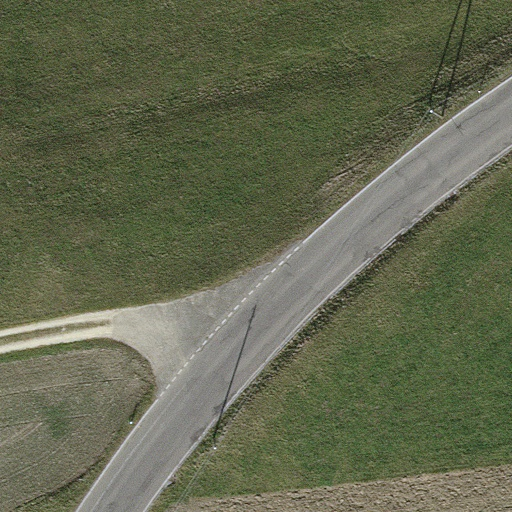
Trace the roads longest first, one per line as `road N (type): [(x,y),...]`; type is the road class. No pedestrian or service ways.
road 1 (tertiary): [(511,112),(244,343),(116,511)]
road 2 (track): [(0,344),(117,322),(244,343)]
